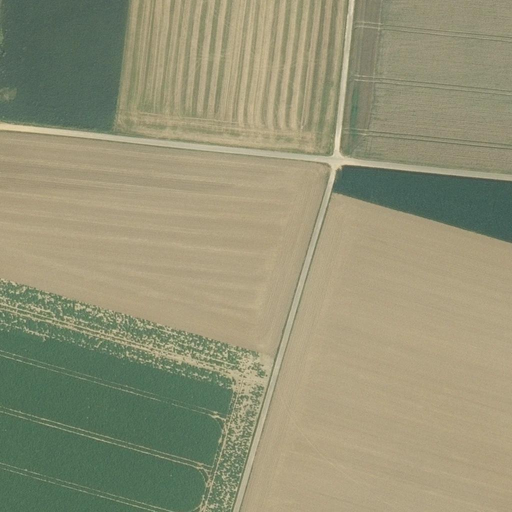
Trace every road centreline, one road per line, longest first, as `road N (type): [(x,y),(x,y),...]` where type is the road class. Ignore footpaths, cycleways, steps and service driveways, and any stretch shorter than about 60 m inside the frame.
road 1 (track): [(350,0),(334,161),(235,511)]
road 2 (track): [(511,180),(0,128)]
